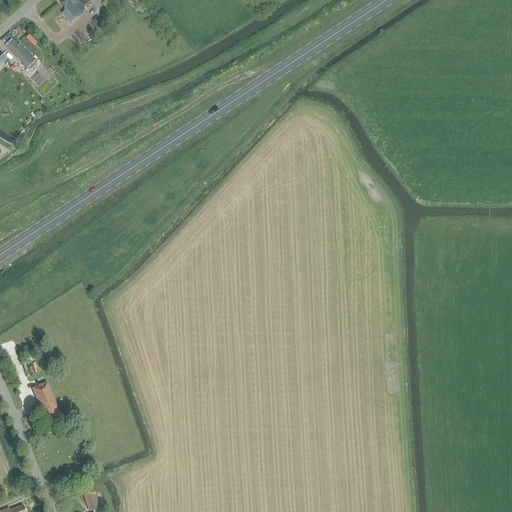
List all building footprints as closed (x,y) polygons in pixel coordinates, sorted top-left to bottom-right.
[(84,8),(92,1),(91,0),(57,0),(66,11),(66,10),(75,20),(86,11),(84,8)] [(93,12),(102,27),(110,23),(101,8),(93,12)] [(94,35),(99,31),(92,22),(87,26),(94,35)] [(11,40),(5,46),(27,68),(35,60),(19,44),(17,46),(11,40)] [(32,75),(39,82),(44,77),(38,70),(32,75)] [(0,130),(0,138),(11,145),(15,139),(0,130)] [(32,390),(43,416),(47,427),(61,421),(46,384),(32,390)] [(94,493),(84,496),(87,504),(90,504),(92,511),(102,507),(100,500),(97,501),(94,493)]
